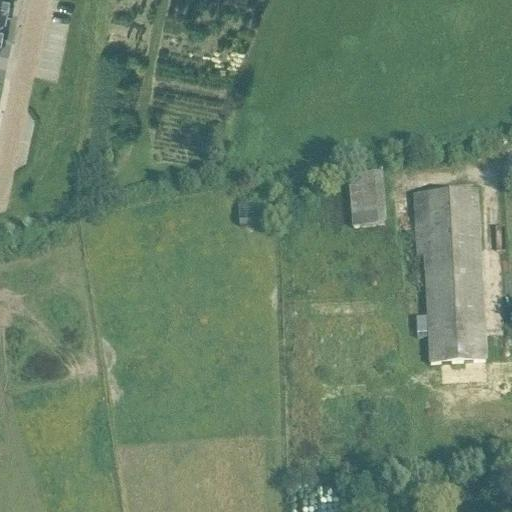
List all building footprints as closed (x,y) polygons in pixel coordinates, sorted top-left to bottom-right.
[(0,0),(0,12),(10,14),(6,13),(8,0),(0,0)] [(0,12),(0,34),(2,35),(6,14),(10,15),(10,14),(0,12)] [(387,226),(383,175),(349,178),(353,229),(387,226)] [(423,196),(432,365),(488,362),(478,193),(423,196)] [(281,250),(289,250),(288,232),(280,231),(281,250)]
